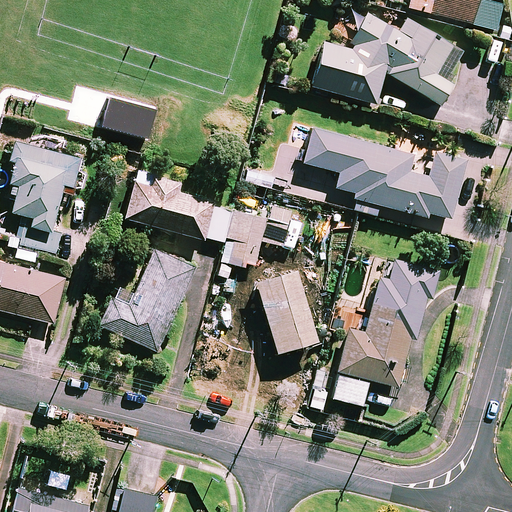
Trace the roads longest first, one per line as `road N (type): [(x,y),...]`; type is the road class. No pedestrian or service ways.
road 1 (residential): [(0,386),(279,456)]
road 2 (residential): [(279,456),(422,488),(456,483)]
road 3 (residential): [(456,483),(484,426),(511,316)]
